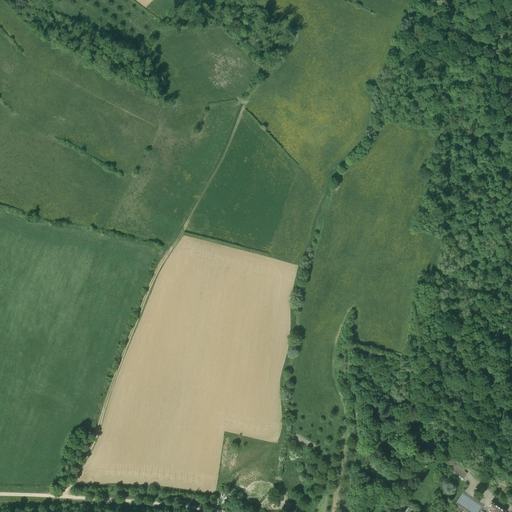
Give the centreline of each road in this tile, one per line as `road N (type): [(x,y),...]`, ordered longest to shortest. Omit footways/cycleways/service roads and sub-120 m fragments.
road 1 (track): [(65,496),(171,248)]
road 2 (unclassified): [(222,511),(0,494)]
